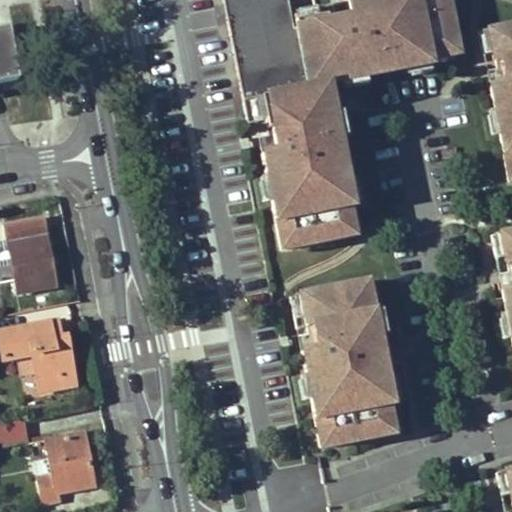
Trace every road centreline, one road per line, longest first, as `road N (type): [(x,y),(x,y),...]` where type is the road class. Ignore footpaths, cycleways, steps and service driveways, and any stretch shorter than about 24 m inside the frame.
road 1 (tertiary): [(128,257),(126,352),(168,463)]
road 2 (tertiary): [(168,463),(161,343),(128,257)]
road 3 (tertiary): [(105,142),(77,0)]
